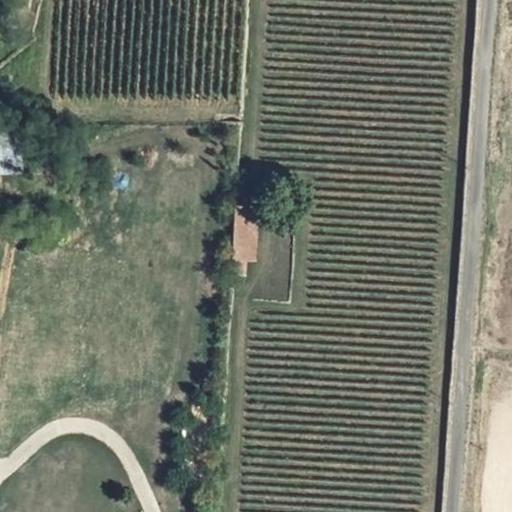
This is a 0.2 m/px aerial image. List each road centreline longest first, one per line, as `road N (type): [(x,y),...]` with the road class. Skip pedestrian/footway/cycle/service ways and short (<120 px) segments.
road 1 (unclassified): [(492,0),(455,511)]
road 2 (track): [(151,511),(115,438),(100,430),(53,429),(0,474)]
